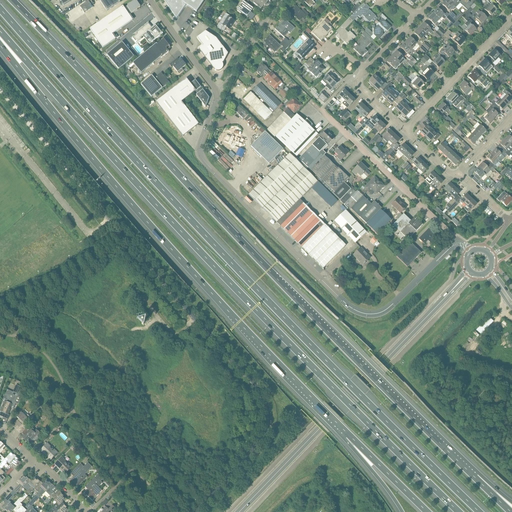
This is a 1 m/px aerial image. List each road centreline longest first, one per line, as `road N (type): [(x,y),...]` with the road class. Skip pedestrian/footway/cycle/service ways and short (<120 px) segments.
road 1 (motorway): [(479,511),(206,236),(0,7)]
road 2 (motorway): [(0,33),(196,247),(458,511)]
road 3 (motorway): [(455,456),(12,0)]
road 4 (motorway): [(0,41),(181,261),(346,434)]
road 5 (unclassified): [(449,248),(385,310),(348,309),(201,162),(216,93)]
road 6 (unclassified): [(196,511),(260,441),(265,405),(122,235)]
road 7 (tertiary): [(239,511),(442,300)]
road 8 (unclassified): [(122,235),(0,89)]
road 9 (residential): [(457,241),(322,108)]
road 10 (residential): [(404,129),(511,18)]
road 11 (unclassified): [(0,307),(58,280),(122,235)]
